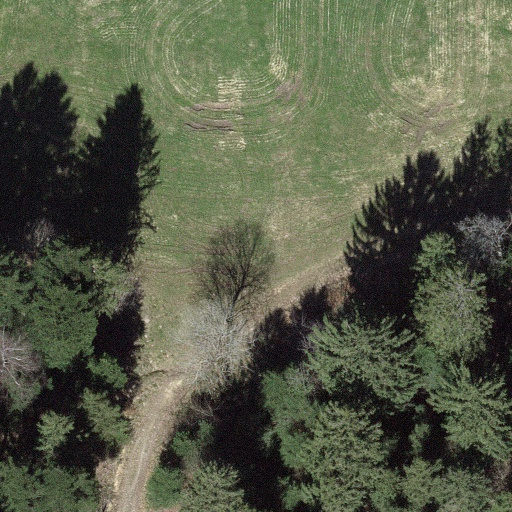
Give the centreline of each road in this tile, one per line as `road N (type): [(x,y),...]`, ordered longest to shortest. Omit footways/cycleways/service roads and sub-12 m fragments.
road 1 (track): [(125,511),(154,427),(187,378),(299,281)]
road 2 (track): [(299,281),(511,207)]
